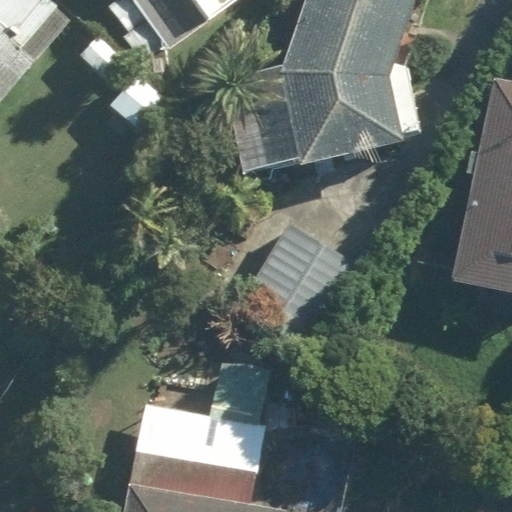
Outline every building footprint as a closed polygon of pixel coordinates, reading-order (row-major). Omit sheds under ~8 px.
[(0,0),(0,104),(65,30),(30,0),(0,0)] [(87,0),(89,5),(101,0),(118,0),(160,61),(249,0),(87,0)] [(238,109),(252,181),(429,149),(416,76),(406,78),(430,0),(317,0),(286,100),(238,109)] [(511,84),(500,83),(462,284),(511,292),(511,84)] [(370,261),(294,214),(236,308),(311,355),(370,261)] [(254,511),(269,427),(148,407),(130,511),(254,511)] [(349,511),(363,442),(330,436),(316,511),(349,511)]
